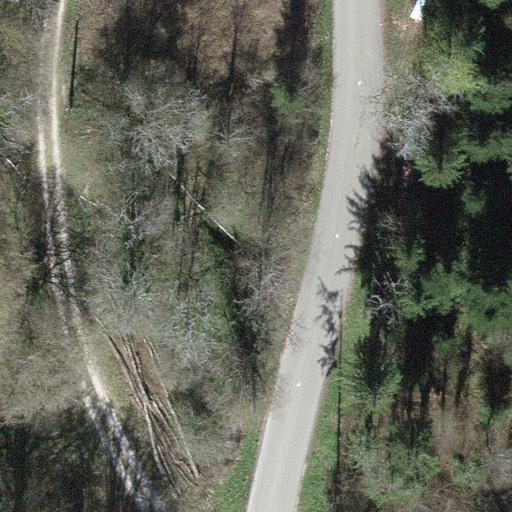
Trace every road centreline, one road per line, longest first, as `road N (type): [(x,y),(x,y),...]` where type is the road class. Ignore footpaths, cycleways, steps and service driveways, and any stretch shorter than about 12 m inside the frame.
road 1 (track): [(48,0),(45,150),(62,288),(97,413),(145,511)]
road 2 (tertiary): [(271,511),(347,166),(351,0)]
